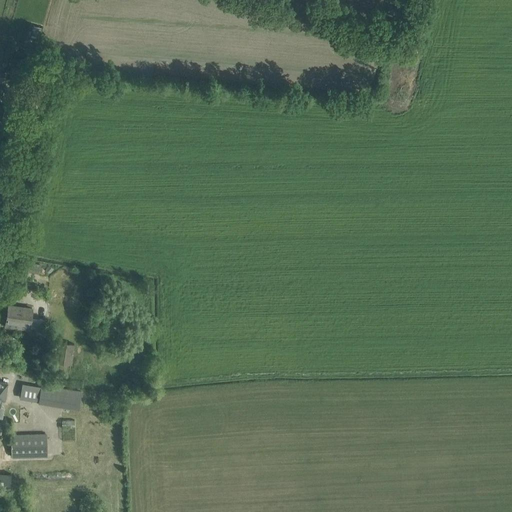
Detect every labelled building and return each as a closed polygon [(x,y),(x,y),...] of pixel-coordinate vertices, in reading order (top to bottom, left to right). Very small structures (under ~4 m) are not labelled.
[(19,111),(23,97),(9,93),(1,123),(8,125),(12,110),(19,111)] [(29,262),(27,270),(39,272),(40,264),(29,262)] [(20,329),(21,328),(29,329),(32,308),(8,305),(5,327),(20,329)] [(74,344),(57,342),(55,361),(71,364),(74,344)] [(23,378),(16,377),(14,390),(21,391),(23,383),(23,378)] [(24,384),(22,398),(38,401),(40,387),(41,387),(24,384)] [(46,433),(11,434),(11,457),(47,456),(46,433)] [(87,508),(94,502),(90,498),(83,503),(87,508)]
